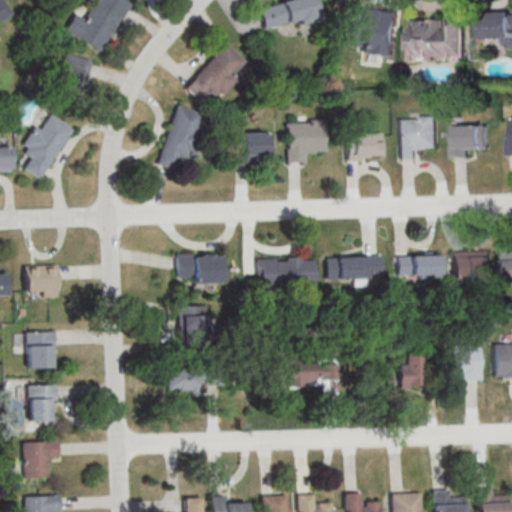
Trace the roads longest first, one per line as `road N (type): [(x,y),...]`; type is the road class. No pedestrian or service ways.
road 1 (residential): [(120,511),(110,162),(134,86),(199,0)]
road 2 (residential): [(511,205),(0,221)]
road 3 (residential): [(511,434),(118,447)]
